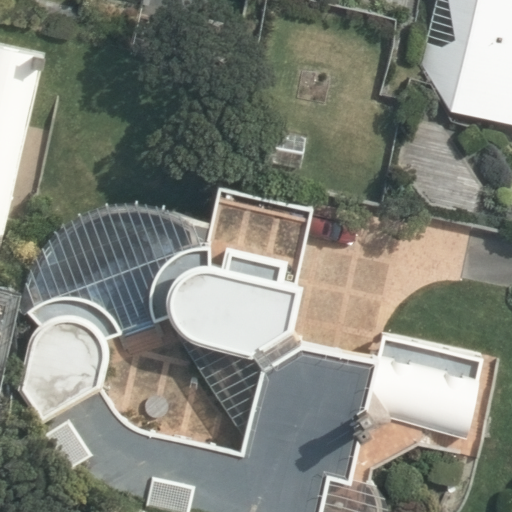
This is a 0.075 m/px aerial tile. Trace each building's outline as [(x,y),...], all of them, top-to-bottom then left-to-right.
[(466,107),(511,116),(511,0),(444,0),(453,33),(418,56),(450,116),(466,107)] [(0,227),(40,50),(0,41),(0,227)] [(303,166),(308,134),(261,126),(256,157),(303,166)] [(317,511),(324,473),(347,477),(364,408),(464,429),(482,348),(381,327),(371,347),(299,334),(292,319),(297,272),(311,201),(220,182),(208,235),(198,236),(179,244),(164,257),(154,274),(149,294),(152,314),(168,303),(176,316),(183,329),(260,348),(240,449),(148,430),(129,420),(112,405),(101,385),(105,331),(120,325),(115,317),(102,302),(84,293),(64,290),(44,294),(27,305),(34,324),(12,386),(35,455),(67,479),(224,511),(317,511)] [(0,360),(16,294),(0,289),(0,360)]
